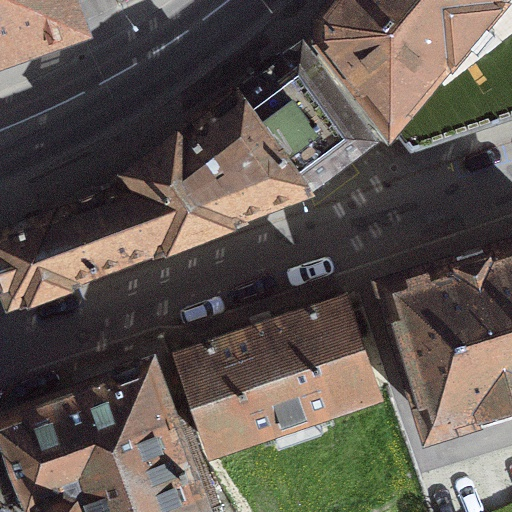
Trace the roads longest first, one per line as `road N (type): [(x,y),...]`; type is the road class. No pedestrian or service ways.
road 1 (residential): [(0,351),(511,175)]
road 2 (primary): [(0,148),(98,104),(236,0)]
